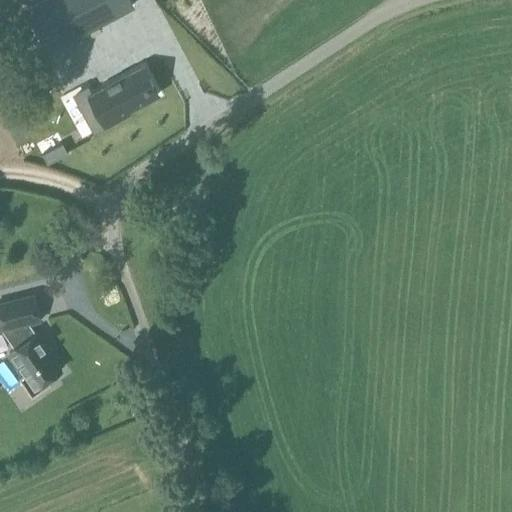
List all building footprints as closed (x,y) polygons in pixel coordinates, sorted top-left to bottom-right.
[(132,6),(128,0),(47,0),(29,10),(50,50),(132,6)] [(214,70),(262,0),(207,0),(204,5),(215,12),(187,52),(214,70)] [(293,0),(282,9),(296,26),(311,15),(299,0),(293,0)] [(72,58),(80,77),(112,64),(109,58),(123,53),(118,40),(72,58)] [(158,95),(143,67),(90,96),(106,126),(120,118),(119,115),(158,95)] [(28,324),(40,321),(34,295),(0,303),(0,324),(2,331),(14,327),(25,342),(8,353),(23,374),(19,377),(32,396),(51,383),(48,379),(61,371),(46,349),(48,347),(38,333),(35,335),(28,324)]
